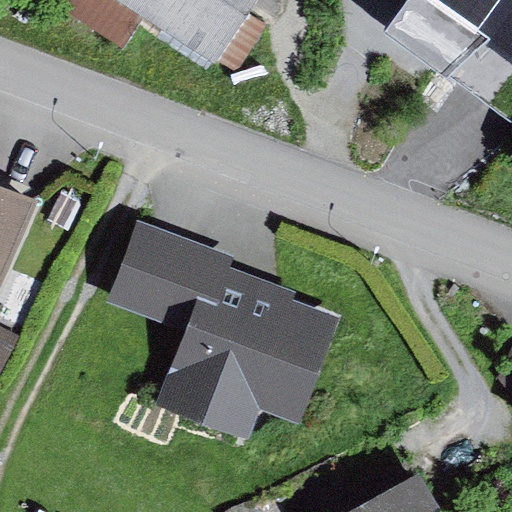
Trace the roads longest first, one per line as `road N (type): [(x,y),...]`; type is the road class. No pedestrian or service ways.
road 1 (tertiary): [(0,66),(511,262)]
road 2 (track): [(154,126),(0,449)]
